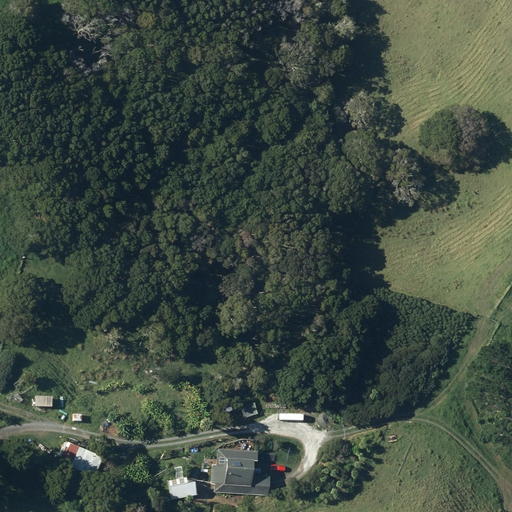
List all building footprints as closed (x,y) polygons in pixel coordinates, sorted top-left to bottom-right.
[(36,394),(35,404),(53,406),(54,395),(36,394)] [(241,405),(242,417),(254,416),(253,404),(241,405)] [(100,451),(68,436),(56,461),(88,476),(100,451)] [(212,483),(211,493),(266,497),(268,475),(256,474),(258,450),(218,447),(217,463),(208,462),(207,482),(212,483)] [(169,477),(171,498),(198,496),(197,480),(189,480),(188,476),(169,477)]
